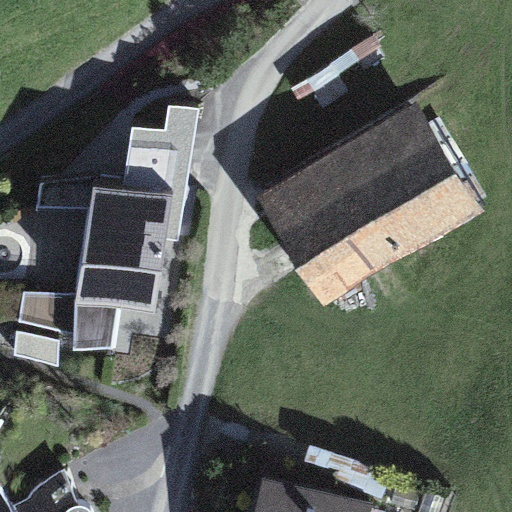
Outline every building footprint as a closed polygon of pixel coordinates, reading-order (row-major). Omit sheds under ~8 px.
[(404,99),(259,188),(317,281),(462,192),(404,99)] [(170,186),(93,175),(76,290),(152,302),(170,186)] [(67,376),(69,310),(18,309),(16,375),(67,376)] [(78,511),(78,495),(56,456),(38,430),(10,405),(0,420),(0,482),(11,496),(18,511),(78,511)] [(350,511),(351,509),(271,488),(264,511),(350,511)]
